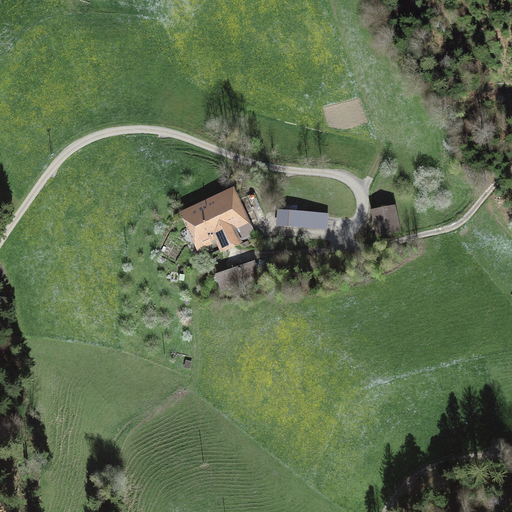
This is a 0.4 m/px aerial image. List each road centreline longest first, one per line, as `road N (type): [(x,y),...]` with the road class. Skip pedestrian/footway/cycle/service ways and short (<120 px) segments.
road 1 (unclassified): [(511,170),(463,220),(364,248),(348,238),(362,206),(348,178),(254,163),(163,131),(122,130),(61,156),(0,241)]
road 2 (unclassified): [(511,451),(441,467),(385,511)]
